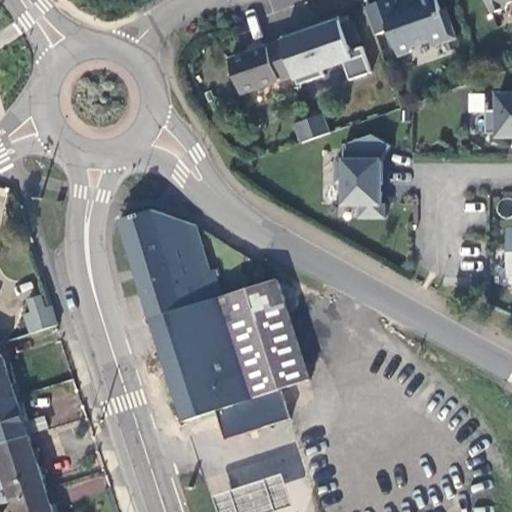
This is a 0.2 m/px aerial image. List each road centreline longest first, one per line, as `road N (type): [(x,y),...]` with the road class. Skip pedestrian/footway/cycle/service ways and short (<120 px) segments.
road 1 (tertiary): [(188,164),(246,215),(511,368)]
road 2 (tertiary): [(90,197),(90,278),(164,511)]
road 3 (unknown): [(451,511),(462,479),(452,434),(435,417),(355,396)]
road 4 (residential): [(437,255),(436,197),(457,180),(511,179)]
